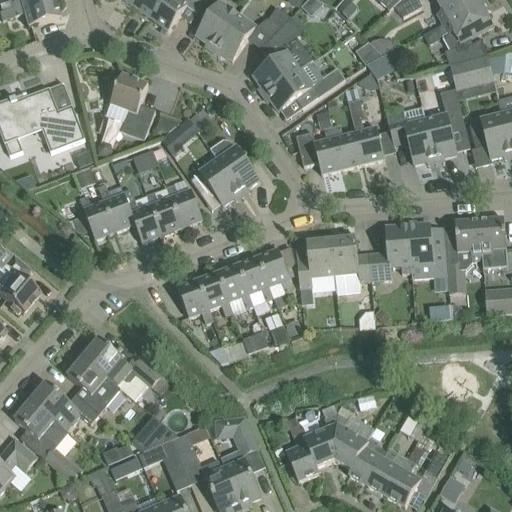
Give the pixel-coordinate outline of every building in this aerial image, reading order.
[(4,14),(2,15),(0,15),(0,18),(2,23),(7,22),(14,20),(25,17),(28,30),(59,21),(53,0),(12,12),(4,14)] [(12,12),(53,0),(19,0),(20,0),(10,3),(12,12)] [(119,0),(133,10),(140,0),(119,0)] [(151,23),(167,0),(140,0),(133,10),(151,23)] [(190,26),(198,16),(208,0),(167,0),(151,23),(169,35),(180,19),(190,26)] [(208,0),(198,16),(208,23),(196,39),(214,52),(238,18),(216,2),(217,0),(208,0)] [(389,14),(404,0),(374,0),(389,14)] [(422,11),(419,4),(425,0),(404,0),(389,14),(390,15),(393,11),(404,22),(422,11)] [(440,0),(436,2),(443,15),(438,18),(443,27),(485,5),(482,0),(440,0)] [(485,17),(491,15),(485,5),(443,27),(449,37),(443,41),(449,53),(445,55),(450,70),(468,65),(462,47),(470,42),(475,40),(492,30),(485,17)] [(277,12),(268,24),(280,32),(290,21),(277,12)] [(214,52),(232,64),(256,30),(238,18),(214,52)] [(266,97),(300,73),(288,56),(292,53),(289,48),(303,39),(290,21),(280,32),(262,51),(273,66),(254,80),(266,97)] [(455,93),(493,84),(487,60),(450,70),(455,93)] [(323,82),(311,65),(300,73),(266,97),(279,115),(296,103),(303,113),(345,84),(337,73),(323,82)] [(417,78),(418,92),(437,91),(435,76),(417,78)] [(114,91),(117,92),(111,108),(128,115),(121,135),(144,144),(155,114),(140,108),(148,88),(122,78),(121,82),(118,81),(114,91)] [(58,115),(49,92),(24,102),(25,104),(18,107),(15,101),(0,106),(0,134),(1,136),(5,147),(10,160),(23,155),(18,142),(25,129),(38,124),(51,156),(85,143),(79,128),(72,110),(58,115)] [(364,135),(361,124),(364,124),(357,93),(346,95),(353,126),(356,137),(363,168),(385,163),(377,132),(364,135)] [(447,120),(426,125),(435,163),(456,158),(451,136),(465,132),(455,93),(440,97),(445,115),(447,120)] [(511,157),(511,101),(498,105),(502,119),(511,157)] [(327,107),(326,108),(327,114),(328,117),(338,115),(335,104),(330,105),(327,107)] [(426,125),(423,112),(405,116),(404,115),(387,120),(394,150),(408,146),(414,169),(435,163),(426,125)] [(203,113),(193,121),(201,131),(211,123),(203,113)] [(511,157),(502,119),(469,127),(475,152),(487,149),(491,163),(511,157)] [(343,140),(340,130),(332,132),(342,173),(363,168),(356,137),(343,140)] [(342,173),(332,132),(324,134),(327,144),(315,147),(313,137),(296,141),(304,171),(319,167),(321,179),(342,173)] [(171,136),(162,144),(172,158),(173,159),(183,151),(182,149),(171,136)] [(235,153),(231,146),(223,144),(210,154),(218,165),(241,197),(259,184),(236,152),(235,153)] [(160,151),(152,154),(156,163),(166,159),(161,152),(160,151)] [(241,197),(218,165),(191,185),(201,199),(211,192),(223,209),(241,197)] [(88,174),(78,178),(82,190),(92,186),(88,174)] [(111,203),(108,193),(103,182),(95,185),(100,196),(104,206),(115,237),(135,229),(125,199),(111,203)] [(178,199),(175,189),(167,192),(182,232),(203,224),(196,206),(191,194),(178,199)] [(182,232),(171,202),(167,192),(147,200),(151,210),(162,240),(182,232)] [(139,214),(135,204),(132,196),(125,199),(135,229),(142,248),(162,240),(151,210),(139,214)] [(92,211),(88,201),(80,204),(84,214),(83,214),(85,218),(91,234),(95,244),(115,237),(104,206),(92,211)] [(85,218),(66,226),(80,238),(91,234),(85,218)] [(507,271),(506,253),(504,222),(479,224),(482,263),(483,263),(484,272),(507,271)] [(449,298),(465,297),(463,275),(467,275),(473,267),(473,264),(482,263),(479,224),(455,226),(457,248),(445,249),(446,252),(447,266),(448,281),(449,298)] [(430,228),(408,230),(411,268),(412,278),(412,284),(448,281),(447,266),(446,252),(432,253),(430,228)] [(412,278),(411,268),(408,230),(386,231),(388,257),(369,258),(372,287),(392,285),(391,274),(402,273),(402,279),(412,278)] [(357,259),(355,238),(331,240),(335,282),(336,282),(337,293),(360,291),(359,288),(372,287),(369,258),(357,259)] [(306,243),(308,265),(297,266),(298,272),(298,278),(299,285),(300,294),(301,294),(312,293),(313,293),(312,285),(335,282),(331,240),(306,243)] [(273,301),(285,297),(293,294),(289,284),(290,284),(278,254),(258,261),(273,301)] [(32,274),(13,258),(1,273),(0,272),(0,297),(23,317),(40,297),(24,283),(32,274)] [(253,309),(265,304),(273,301),(258,261),(237,269),(249,299),(253,309)] [(253,309),(249,299),(237,269),(218,276),(229,306),(242,302),(245,312),(253,309)] [(233,316),(229,306),(218,276),(198,284),(209,314),(222,309),(225,319),(233,316)] [(209,314),(198,284),(177,292),(189,322),(202,317),(205,327),(213,324),(209,314)] [(487,319),(511,317),(511,292),(485,294),(487,319)] [(262,323),(265,333),(282,328),(279,318),(262,323)] [(243,343),(248,359),(268,352),(263,336),(243,343)] [(285,336),(273,341),(275,345),(278,355),(291,349),(285,336)] [(119,360),(99,343),(94,349),(91,346),(80,359),(83,362),(118,391),(124,384),(127,386),(131,386),(137,379),(152,391),(155,388),(160,393),(166,386),(160,382),(125,352),(119,360)] [(224,350),(210,355),(223,368),(229,366),(228,364),(224,352),(224,350)] [(99,419),(121,393),(118,391),(83,362),(67,380),(82,392),(76,399),(99,419)] [(70,406),(62,400),(46,387),(31,405),(66,435),(80,419),(91,428),(99,419),(76,399),(70,406)] [(72,487),(82,475),(55,453),(69,437),(66,435),(31,405),(15,424),(27,435),(20,442),(72,487)] [(317,471),(335,464),(338,418),(337,417),(324,423),(328,432),(304,442),(317,471)] [(338,418),(335,464),(352,474),(368,446),(346,433),(350,425),(338,418)] [(144,456),(171,444),(178,441),(153,421),(132,446),(144,456)] [(295,422),(287,425),(293,440),(302,436),(295,422)] [(257,453),(244,423),(216,426),(218,443),(234,442),(239,456),(221,463),(226,473),(225,473),(241,509),(261,501),(245,465),(243,459),(257,453)] [(185,472),(199,466),(200,465),(193,450),(192,448),(209,440),(205,430),(187,438),(187,437),(178,441),(171,444),(191,488),(191,487),(185,472)] [(319,477),(317,471),(304,442),(302,436),(293,440),(294,441),(298,451),(286,456),(298,486),(319,477)] [(366,489),(383,462),(373,456),(379,446),(370,442),(368,446),(352,474),(349,479),(366,489)] [(33,469),(38,464),(30,457),(15,444),(4,457),(0,462),(0,497),(15,480),(12,478),(18,470),(26,477),(30,477),(33,474),(33,469)] [(171,444),(144,456),(138,458),(144,471),(163,463),(177,494),(191,488),(171,444)] [(118,453),(122,463),(133,458),(129,448),(118,453)] [(385,500),(401,472),(392,467),(397,457),(389,452),(383,462),(366,489),(385,500)] [(417,452),(410,464),(416,468),(417,468),(424,456),(417,452)] [(410,477),(416,468),(410,464),(407,463),(401,472),(385,500),(405,511),(421,484),(410,477)] [(223,475),(218,464),(202,472),(206,482),(205,482),(218,511),(235,511),(241,509),(225,473),(223,475)] [(97,490),(101,500),(113,494),(105,474),(90,480),(93,489),(96,488),(97,490)] [(450,479),(439,497),(453,505),(463,487),(450,479)] [(121,511),(119,506),(120,506),(115,494),(113,495),(101,500),(106,511),(121,511)] [(156,511),(138,511),(133,500),(120,506),(119,506),(121,511),(161,511),(160,510),(156,511)] [(161,511),(185,511),(180,501),(160,510),(161,511)]
